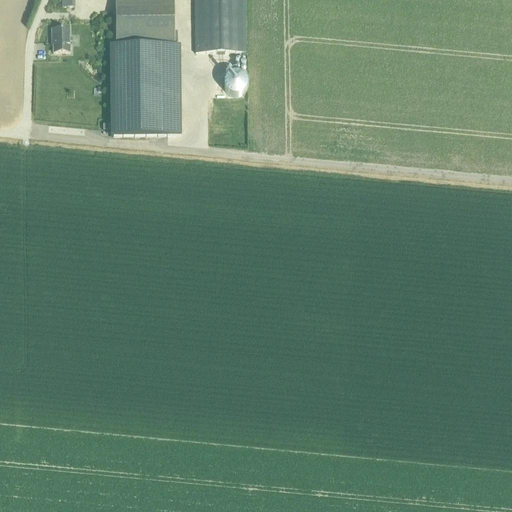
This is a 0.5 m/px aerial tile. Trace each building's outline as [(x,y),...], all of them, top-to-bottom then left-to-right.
[(62,0),(62,9),(75,9),(74,0),(62,0)] [(173,0),(115,0),(117,47),(174,46),(173,0)] [(245,54),(244,0),(195,0),(196,15),(196,55),(214,55),(245,54)] [(70,31),(52,31),(52,42),(53,42),(53,55),(70,55),(70,31)] [(113,48),(111,48),(111,51),(112,61),(112,76),(112,111),(112,131),(112,138),(117,138),(130,138),(143,138),(166,137),(168,137),(168,125),(168,123),(167,78),(167,60),(167,48),(160,48),(159,48),(157,48),(114,48),(113,48)] [(230,77),(229,77),(228,78),(227,79),(226,80),(225,81),(225,82),(224,83),(224,84),(224,85),(224,86),(224,87),(224,88),(224,89),(224,90),(224,91),(225,92),(225,93),(226,93),(226,94),(227,95),(227,96),(228,96),(229,96),(229,97),(230,97),(231,98),(232,98),(233,98),(234,98),(235,98),(236,98),(237,98),(238,98),(239,98),(240,98),(240,97),(241,97),(242,96),(243,95),(244,94),(245,93),(245,92),(246,92),(246,91),(246,90),(246,89),(247,88),(247,87),(247,86),(246,85),(246,84),(246,83),(246,82),(245,82),(245,81),(245,80),(244,80),(244,79),(243,79),(243,78),(242,78),(241,77),(240,77),(239,76),(238,76),(237,76),(236,75),(235,75),(234,76),(233,76),(232,76),(231,76),(230,77)]
